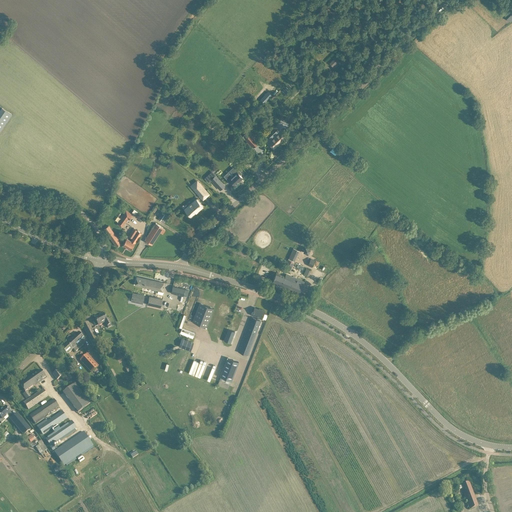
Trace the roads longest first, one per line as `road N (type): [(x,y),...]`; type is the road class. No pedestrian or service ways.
road 1 (tertiary): [(210,274),(326,317),(376,352),(453,430),(489,445)]
road 2 (unclassified): [(263,178),(449,0)]
road 3 (tertiary): [(0,387),(84,306),(100,260)]
road 4 (unclassified): [(101,254),(97,231),(77,208),(0,192)]
road 5 (track): [(202,0),(156,67),(188,102)]
road 6 (unclassified): [(180,266),(190,242),(263,178)]
